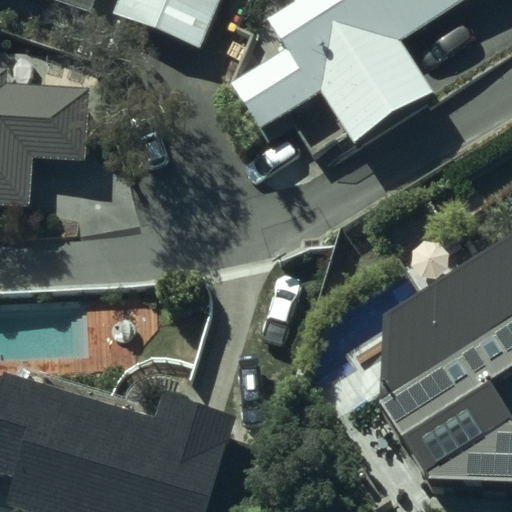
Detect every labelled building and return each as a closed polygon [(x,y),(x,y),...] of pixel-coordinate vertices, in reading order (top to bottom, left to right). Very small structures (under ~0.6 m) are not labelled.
[(33,0),(95,20),(101,0),(33,0)] [(225,0),(125,0),(118,19),(204,53),(225,0)] [(296,0),(305,13),(274,32),(290,56),(233,93),(264,141),(290,124),(313,160),(343,141),(355,152),(438,99),(407,50),(485,0),(296,0)] [(0,211),(28,213),(31,165),(88,168),(93,95),(11,90),(12,71),(0,70),(0,211)] [(335,254),(311,333),(362,348),(385,269),(335,254)] [(511,262),(396,333),(385,422),(434,499),(511,505),(511,262)] [(159,435),(0,386),(0,491),(19,497),(14,511),(215,511),(241,429),(168,407),(159,435)]
